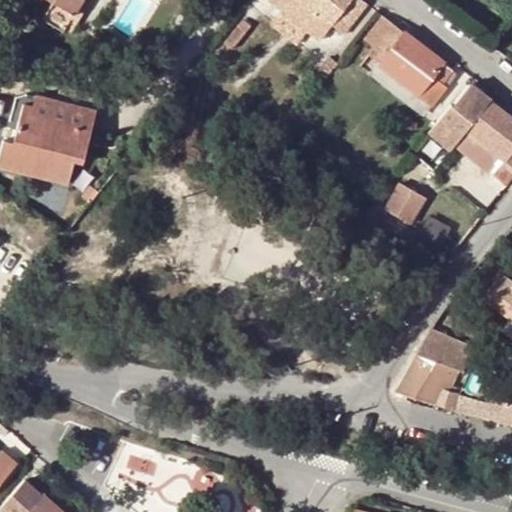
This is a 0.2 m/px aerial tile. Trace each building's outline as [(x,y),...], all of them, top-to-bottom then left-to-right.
[(65,32),(74,15),(49,0),(40,17),(65,32)] [(48,0),(49,0),(74,15),(76,13),(83,0),(48,0)] [(91,0),(83,0),(76,13),(82,17),(91,0)] [(267,0),(290,18),(307,32),(317,39),(329,25),(342,35),(365,5),(359,0),(267,0)] [(432,105),(456,75),(381,16),(364,39),(384,55),(376,65),(379,67),(417,97),(419,95),(432,105)] [(302,38),(307,32),(290,18),(285,25),(302,38)] [(244,31),(236,25),(222,42),(231,49),(244,31)] [(69,63),(74,56),(67,53),(64,59),(69,63)] [(325,67),(334,62),(335,61),(331,54),(321,59),(325,67)] [(417,97),(379,67),(371,77),(423,117),(432,105),(419,95),(417,97)] [(511,119),(468,86),(467,87),(450,108),(447,107),(426,133),(449,152),(453,148),(465,132),(502,160),(511,167),(511,119)] [(13,143),(3,141),(0,154),(0,168),(68,185),(74,163),(83,165),(95,110),(25,94),(13,143)] [(502,160),(465,132),(453,148),(490,176),(502,160)] [(81,196),(90,203),(99,192),(89,185),(81,196)] [(429,200),(402,185),(387,211),(415,226),(429,200)] [(511,270),(506,267),(484,298),(511,318),(511,270)] [(474,346),(461,340),(448,335),(433,328),(397,391),(436,402),(442,390),(446,391),(457,368),(463,370),(474,346)] [(453,407),(459,394),(446,391),(442,390),(436,402),(453,407)] [(453,407),(486,417),(490,402),(459,394),(453,407)] [(511,404),(490,399),(490,402),(486,417),(511,425),(511,404)] [(302,433),(298,444),(315,450),(319,438),(302,433)] [(0,482),(16,464),(1,451),(0,452),(0,482)] [(24,481),(0,507),(0,511),(58,511),(41,497),(24,481)]
